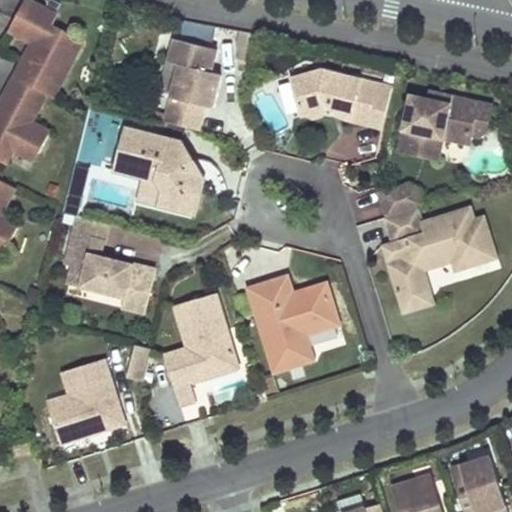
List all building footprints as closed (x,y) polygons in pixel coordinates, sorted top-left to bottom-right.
[(32,123),(47,95),(66,59),(73,63),(85,40),(52,23),(57,15),(29,0),(24,0),(15,19),(9,30),(34,43),(38,45),(28,65),(23,63),(0,106),(0,113),(2,114),(0,117),(0,161),(6,164),(14,150),(18,142),(40,153),(51,132),(32,123)] [(208,106),(213,107),(222,73),(214,71),(220,49),(178,38),(172,61),(183,64),(168,121),(202,130),(208,106)] [(28,65),(38,45),(34,43),(23,63),(28,65)] [(54,98),(73,63),(66,59),(47,95),(54,98)] [(392,86),(322,70),(292,78),(302,114),(308,113),(314,117),(322,114),(326,108),(333,106),(337,105),(338,108),(345,106),(347,111),(351,111),(349,119),(367,123),(369,112),(385,115),(392,86)] [(493,104),(431,90),(429,98),(411,94),(408,108),(413,109),(411,119),(406,118),(400,150),(420,154),(424,133),(443,137),(470,143),(472,134),(479,135),(487,131),(493,104)] [(347,111),(345,106),(338,108),(337,105),(333,106),(333,108),(334,109),(335,111),(337,113),(340,115),(342,116),(345,117),(347,119),(349,119),(351,111),(347,111)] [(385,115),(369,112),(367,123),(382,127),(385,115)] [(161,205),(183,211),(188,191),(202,194),(206,179),(200,171),(189,167),(192,157),(182,141),(128,126),(117,169),(158,180),(165,190),(161,205)] [(443,137),(424,133),(420,154),(439,158),(443,137)] [(40,153),(18,142),(14,150),(35,162),(40,153)] [(0,178),(0,241),(8,246),(19,225),(1,215),(16,187),(0,178)] [(418,187),(409,183),(380,191),(387,215),(419,205),(423,204),(418,187)] [(188,191),(183,211),(196,214),(202,194),(188,191)] [(387,215),(385,216),(393,241),(398,258),(389,261),(400,297),(431,287),(425,268),(453,260),(456,269),(498,256),(485,214),(476,217),(472,204),(433,216),(434,221),(425,224),(424,219),(419,205),(387,215)] [(78,216),(74,231),(105,239),(109,224),(78,216)] [(157,269),(129,262),(128,266),(119,264),(120,260),(102,255),(105,239),(74,231),(66,264),(97,272),(92,290),(126,298),(123,308),(146,313),(157,269)] [(0,252),(4,254),(8,246),(0,241),(0,252)] [(393,241),(384,243),(389,261),(398,258),(393,241)] [(341,323),(328,282),(296,292),(299,302),(289,305),(286,295),(281,278),(250,288),(277,371),(316,359),(308,334),(341,323)] [(431,287),(400,297),(405,312),(436,302),(431,287)] [(299,302),(296,292),(286,295),(289,305),(299,302)] [(237,357),(218,293),(176,305),(189,348),(166,354),(181,406),(197,401),(191,381),(201,379),(198,369),(237,357)] [(147,381),(155,349),(138,344),(130,376),(147,381)] [(240,367),(237,357),(198,369),(201,379),(240,367)] [(126,423),(106,358),(64,371),(75,403),(78,413),(55,420),(62,443),(79,438),(126,423)] [(78,413),(75,403),(52,411),(55,420),(78,413)] [(32,441),(10,447),(13,459),(35,453),(32,441)] [(509,511),(492,455),(452,467),(466,511),(484,511),(488,511),(487,511),(509,511)] [(444,511),(433,473),(392,486),(400,511),(444,511)]
